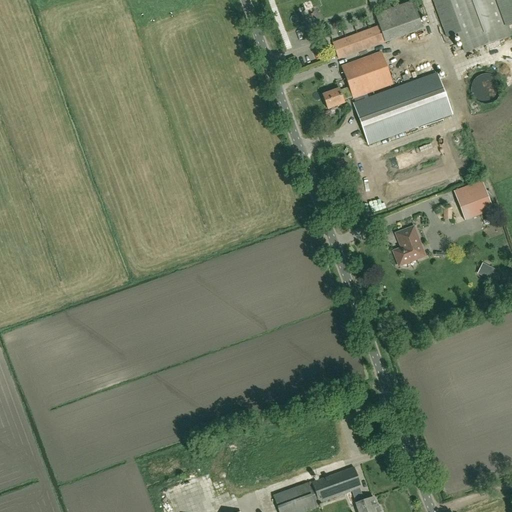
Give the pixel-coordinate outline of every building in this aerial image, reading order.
[(445,0),(465,53),(511,36),(497,0),(445,0)] [(338,59),(422,29),(413,2),(375,15),(379,26),(332,43),(338,59)] [(339,89),(322,95),(327,109),(344,103),(343,100),(352,97),(353,99),(355,104),(354,104),(369,145),(451,115),(437,75),(403,87),(375,97),(373,91),(392,84),(382,57),(381,52),(341,67),(349,89),(340,92),(339,89)] [(471,84),(470,89),(471,94),(473,98),(477,101),(481,104),(486,104),(490,104),(495,101),(498,98),(500,94),(501,89),(500,84),(498,80),(495,77),(490,75),(486,74),(481,75),(477,77),(473,80),(471,84)] [(454,192),(458,203),(465,221),(493,211),(486,192),(482,182),(454,192)] [(397,235),(402,249),(394,252),(399,266),(424,256),(413,228),(397,235)] [(477,274),(490,281),(495,269),(482,263),(477,274)] [(298,433),(300,440),(325,432),(323,426),(298,433)] [(335,430),(282,447),(285,457),(303,452),(305,459),(336,449),(339,459),(344,457),(335,430)] [(225,467),(226,473),(242,469),(240,463),(225,467)] [(317,465),(310,465),(310,474),(318,473),(317,465)] [(308,467),(272,481),(274,486),(310,472),(308,467)] [(358,511),(381,511),(380,506),(377,507),(374,498),(364,501),(359,489),(361,488),(354,468),(273,497),(278,511),(302,511),(315,507),(314,505),(352,492),(356,504),(358,511)] [(275,491),(289,488),(287,482),(274,486),(275,491)] [(233,493),(235,498),(269,489),(267,483),(233,493)] [(328,504),(331,511),(332,511),(337,510),(334,502),(328,504)]
